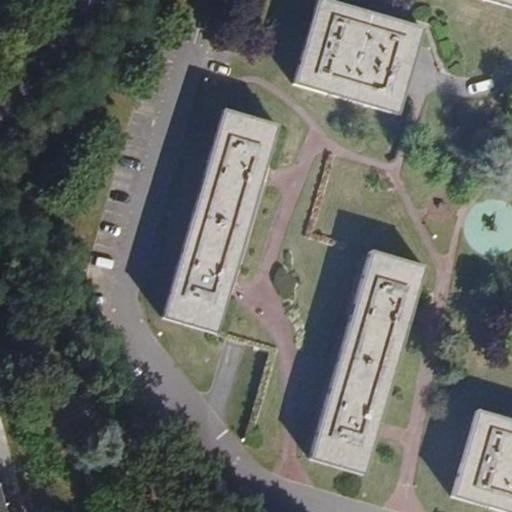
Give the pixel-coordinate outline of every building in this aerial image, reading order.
[(422,30),(321,0),(316,0),(291,84),(396,115),(422,30)] [(511,0),(482,0),(511,8),(511,0)] [(278,126),(222,110),(160,317),(216,334),(278,126)] [(424,267),(371,251),(308,460),(362,476),(424,267)] [(108,322),(93,328),(100,346),(115,341),(108,322)] [(511,511),(511,421),(475,411),(450,497),(503,511),(511,511)]
